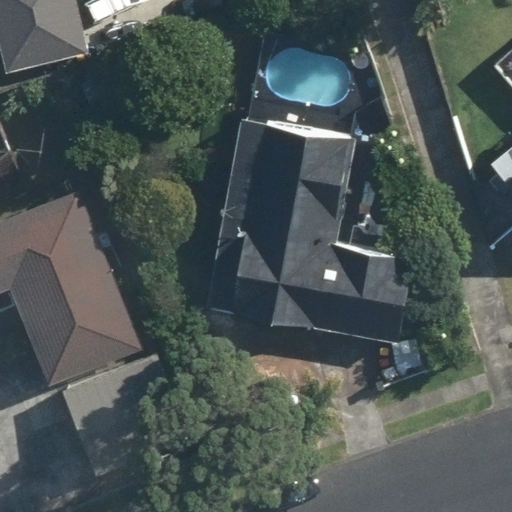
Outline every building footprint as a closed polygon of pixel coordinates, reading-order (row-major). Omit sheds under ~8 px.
[(95,0),(0,0),(0,10),(17,64),(107,35),(95,0)] [(511,49),(496,63),(511,81),(511,148),(503,157),(511,166),(511,49)] [(366,123),(251,105),(221,301),(425,332),(438,246),(399,241),(400,233),(351,225),(366,123)] [(98,183),(0,216),(0,307),(37,295),(64,374),(153,343),(98,183)] [(205,428),(167,342),(72,383),(110,469),(205,428)]
